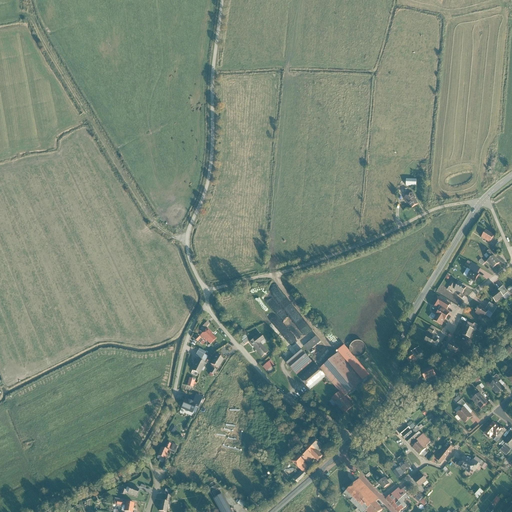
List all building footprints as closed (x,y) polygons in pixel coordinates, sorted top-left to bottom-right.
[(414,193),(404,198),(407,204),(408,203),(411,208),(418,204),(415,198),(416,197),(414,193)] [(495,235),(486,230),(482,238),(491,242),(495,235)] [(500,263),(494,256),(488,261),(494,268),(500,263)] [(480,275),(472,271),(468,277),(476,282),(480,275)] [(467,288),(459,283),(455,290),(463,294),(467,288)] [(505,297),(506,299),(511,294),(505,286),(492,296),(497,303),(505,297)] [(451,304),(437,296),(432,305),(438,309),(440,306),(448,310),(451,304)] [(492,313),(494,315),(499,307),(491,302),(487,309),(481,305),(476,313),(488,320),(492,313)] [(451,313),(442,307),(434,320),(443,326),(451,313)] [(478,329),(479,323),(468,321),(465,336),(472,338),(474,328),(478,329)] [(434,334),(437,329),(433,325),(429,331),(434,334)] [(213,333),(208,329),(200,337),(205,342),(206,341),(211,345),(217,339),(212,334),(213,333)] [(265,340),(260,334),(249,343),(261,358),(268,352),(261,343),(265,340)] [(439,340),(429,335),(424,344),(435,349),(439,340)] [(317,336),(305,346),(309,351),(322,342),(317,336)] [(460,347),(451,342),(447,350),(456,355),(460,347)] [(200,349),(197,357),(207,360),(209,356),(206,355),(207,351),(200,349)] [(312,363),(302,351),(287,363),(297,375),(312,363)] [(412,352),(405,356),(411,365),(417,361),(412,352)] [(363,382),(340,354),(321,369),(339,392),(340,391),(345,396),(363,382)] [(224,360),(217,356),(212,364),(219,368),(224,360)] [(206,364),(197,359),(192,370),(201,375),(206,364)] [(274,365),(271,361),(263,367),(267,371),(274,365)] [(326,377),(315,365),(300,378),(310,391),(326,377)] [(436,376),(431,366),(421,371),(426,381),(436,376)] [(196,379),(190,378),(187,386),(193,387),(196,379)] [(497,380),(489,386),(498,395),(505,389),(497,380)] [(483,383),(477,387),(480,391),(486,388),(483,383)] [(353,407),(340,392),(332,399),(345,414),(353,407)] [(480,393),(472,400),(481,410),(488,403),(480,393)] [(185,400),(181,411),(197,417),(204,397),(197,395),(194,402),(185,400)] [(465,407),(457,414),(465,423),(473,416),(465,407)] [(317,425),(312,420),(302,427),(308,433),(317,425)] [(500,427),(494,422),(484,433),(490,439),(494,435),(497,438),(504,429),(501,426),(500,427)] [(410,430),(406,426),(400,433),(403,436),(409,430),(410,430)] [(413,435),(409,430),(403,436),(407,441),(413,435)] [(407,441),(412,445),(417,440),(419,438),(415,434),(413,435),(407,441)] [(419,443),(414,447),(421,454),(427,448),(426,447),(431,442),(424,434),(419,438),(417,440),(419,443)] [(324,446),(314,437),(291,459),(302,471),(303,473),(316,460),(318,463),(325,456),(320,451),(324,446)] [(454,448),(450,445),(447,449),(445,447),(441,452),(438,450),(434,456),(438,459),(437,460),(442,464),(454,448)] [(169,450),(162,448),(158,456),(165,459),(169,450)] [(476,464),(464,457),(458,466),(470,474),(476,464)] [(402,467),(397,461),(389,467),(399,479),(405,474),(403,472),(407,469),(408,470),(411,467),(405,460),(402,462),(404,465),(402,467)] [(303,473),(302,471),(293,479),(298,484),(306,476),(303,473)] [(428,481),(422,474),(415,480),(421,487),(428,481)] [(391,485),(386,478),(378,483),(381,487),(382,486),(384,489),(391,485)] [(380,500),(360,479),(344,494),(361,511),(366,511),(367,511),(381,511),(384,510),(377,503),(380,500)] [(140,490),(131,487),(128,493),(138,497),(140,490)] [(399,488),(387,499),(394,506),(399,501),(401,500),(408,494),(404,489),(402,491),(399,488)] [(413,496),(426,506),(429,501),(416,492),(413,496)] [(233,511),(223,494),(213,500),(220,511),(233,511)] [(498,496),(493,502),(497,505),(502,499),(498,496)] [(167,511),(169,502),(160,501),(158,511),(163,511),(167,511)] [(399,501),(394,506),(398,511),(400,511),(406,508),(399,501)] [(133,511),(135,504),(126,503),(124,511),(127,511),(133,511)]
